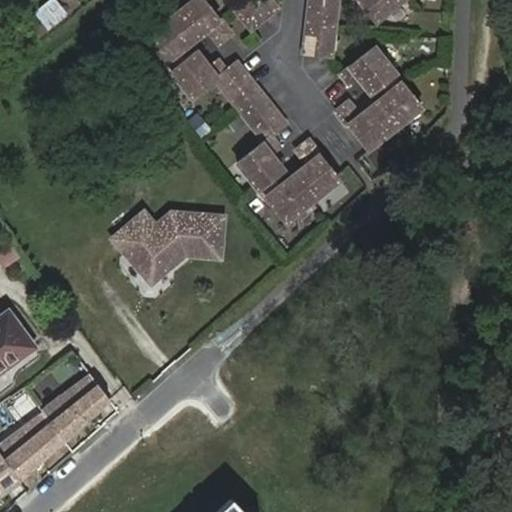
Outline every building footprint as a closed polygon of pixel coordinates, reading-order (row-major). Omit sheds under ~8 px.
[(45,31),(67,17),(55,0),(49,0),(32,11),(45,31)] [(203,0),(178,0),(139,31),(189,93),(212,75),(222,67),(213,55),(204,62),(190,44),(178,53),(172,46),(202,22),(212,35),(224,26),(203,0)] [(270,0),(228,0),(245,22),(271,1),(270,0)] [(305,0),(300,50),(327,53),(332,0),(305,0)] [(357,0),(372,18),(394,0),(357,0)] [(332,107),(363,145),(417,102),(367,39),(334,65),(343,77),(352,70),(367,89),(378,80),(384,87),(354,110),(344,97),(332,107)] [(222,67),(212,75),(258,134),(264,129),(279,117),(233,58),(222,67)] [(258,134),(231,155),(281,218),(335,174),(305,136),(293,145),(303,159),(274,182),(268,175),(280,166),(265,147),(273,141),(264,129),(258,134)] [(141,208),(111,235),(150,277),(182,248),(213,250),(216,210),(168,206),(152,220),(141,208)] [(5,306),(0,308),(0,365),(32,342),(5,306)] [(38,407),(64,437),(110,398),(85,368),(38,407)] [(0,437),(0,451),(18,475),(64,437),(38,407),(0,437)] [(0,490),(18,475),(0,451),(0,490)] [(240,511),(231,501),(219,511),(240,511)]
